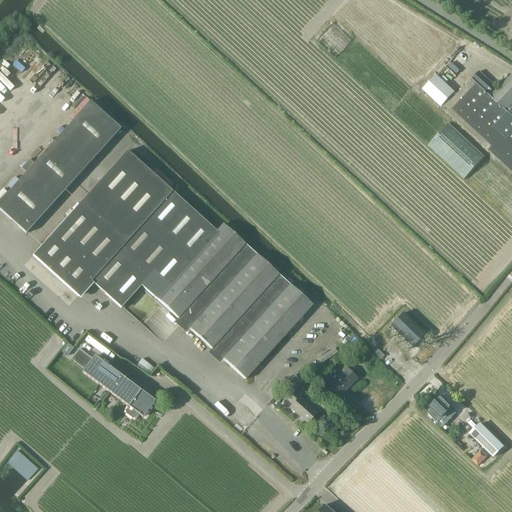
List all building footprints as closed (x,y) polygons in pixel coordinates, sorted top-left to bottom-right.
[(511,173),(511,77),(510,76),(497,90),(478,73),(456,97),(436,77),(423,92),(511,173)] [(402,120),(415,107),(416,108),(424,100),(414,90),(393,111),(402,120)] [(116,129),(85,102),(0,199),(0,215),(23,235),(116,129)] [(90,282),(107,298),(119,309),(140,286),(243,379),(253,368),(254,368),(311,305),(221,224),(215,231),(201,218),(122,152),(31,257),(76,297),(90,282)] [(404,314),(391,327),(411,348),(424,335),(404,314)] [(338,352),(334,347),(340,343),(337,339),(314,353),(320,363),(338,352)] [(74,356),(71,360),(83,369),(91,358),(79,349),(74,356)] [(81,372),(128,407),(125,411),(126,414),(132,419),(135,419),(138,414),(141,417),(153,400),(93,356),(91,358),(83,369),(81,372)] [(337,397),(355,378),(344,368),(326,386),(337,397)] [(300,381),(294,376),(280,392),(292,402),(288,407),(306,423),(316,412),(298,397),(301,394),(294,387),(300,381)] [(446,413),(451,418),(456,414),(451,409),(451,408),(441,398),(431,408),(432,409),(427,414),(437,424),(438,424),(437,423),(446,413)] [(503,447),(480,425),(470,435),(493,457),(503,447)]
